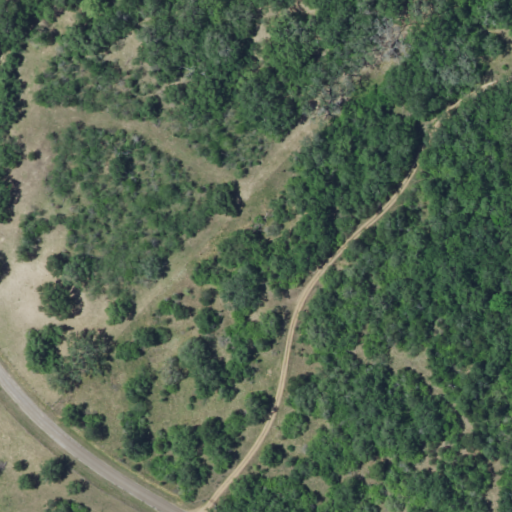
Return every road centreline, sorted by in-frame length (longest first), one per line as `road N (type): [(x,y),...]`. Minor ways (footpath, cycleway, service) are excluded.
road 1 (residential): [(32,400),(126,383),(330,262),(409,129),(490,67),(511,65)]
road 2 (residential): [(189,511),(88,450),(0,361)]
